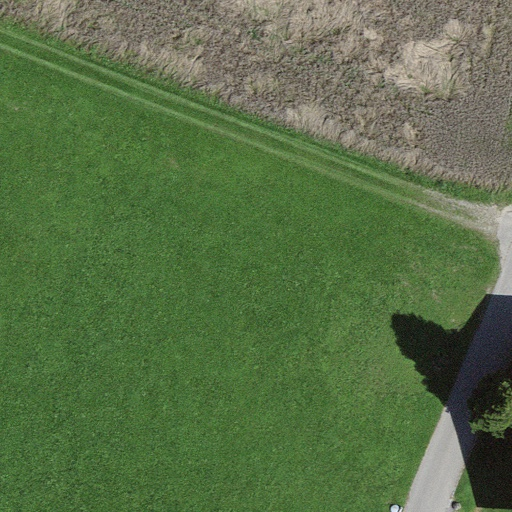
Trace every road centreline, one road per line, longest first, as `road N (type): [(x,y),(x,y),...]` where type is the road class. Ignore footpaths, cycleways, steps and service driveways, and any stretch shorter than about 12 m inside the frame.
road 1 (track): [(0,38),(511,233)]
road 2 (unclassified): [(424,511),(511,301)]
